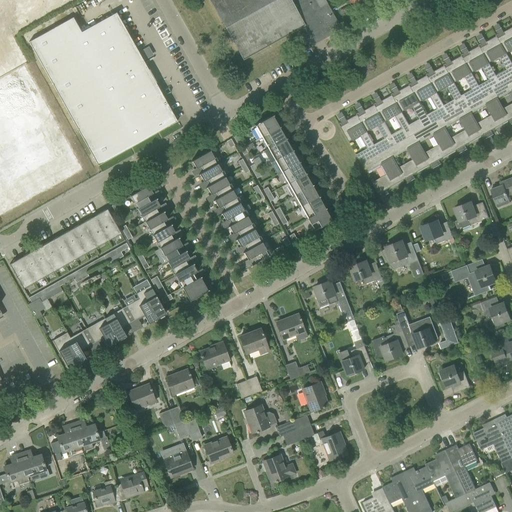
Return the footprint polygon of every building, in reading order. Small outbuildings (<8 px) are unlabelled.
[(209,0),(243,60),(294,31),(305,49),(315,44),(312,38),(319,34),(319,35),(338,24),(324,0),(209,0)] [(28,42),(98,165),(177,121),(140,56),(116,12),(112,15),(81,32),(72,17),(28,42)] [(505,34),(498,38),(506,52),(511,48),(511,27),(503,32),(505,34)] [(487,44),(480,48),(488,62),(499,56),(506,69),(496,75),(501,85),(511,78),(511,63),(506,52),(498,38),(496,36),(498,35),(498,34),(495,35),(496,37),(486,42),(487,44)] [(470,54),(463,58),(471,72),(481,66),(489,79),(478,85),(484,95),(492,90),(501,85),(496,75),(488,62),(480,48),(479,46),(480,45),(480,44),(478,45),(478,46),(469,52),(470,54)] [(452,64),(445,68),(453,82),(464,76),(471,89),(461,95),(466,105),(484,95),(478,85),(476,81),(473,76),(471,72),(463,58),(461,55),(463,54),(460,55),(461,56),(451,62),(452,64)] [(435,74),(428,78),(436,92),(446,86),(454,99),(443,105),(449,114),(466,105),(461,95),(453,82),(445,68),(444,65),(446,64),(445,64),(443,65),(444,66),(434,72),(435,74)] [(0,213),(80,173),(26,65),(0,77),(0,213)] [(417,84),(411,87),(418,101),(429,95),(436,109),(426,115),(431,124),(440,119),(449,114),(443,105),(436,92),(428,78),(426,75),(428,74),(426,75),(426,76),(416,81),(417,84)] [(503,109),(509,120),(511,118),(511,78),(501,85),(492,90),(497,99),(511,90),(511,103),(503,109)] [(400,93),(393,97),(401,111),(412,105),(419,119),(408,124),(414,134),(431,124),(426,115),(418,101),(411,87),(409,85),(411,84),(410,83),(408,85),(409,86),(399,91),(400,93)] [(477,123),(483,135),(509,120),(503,109),(497,99),(492,90),(484,95),(466,105),(471,114),(487,105),(492,115),(477,123)] [(383,103),(376,107),(384,121),(394,115),(402,128),(391,134),(396,144),(414,134),(408,124),(401,111),(393,97),(392,95),(393,94),(393,93),(391,94),(391,95),(381,101),(383,103)] [(365,113),(358,117),(366,131),(377,125),(384,138),(374,144),(379,154),(388,149),(396,144),(391,134),(384,121),(376,107),(374,105),(376,104),(376,103),(373,104),(374,105),(364,111),(365,113)] [(449,114),(440,119),(445,128),(460,120),(466,129),(451,138),(450,138),(457,150),(483,135),(477,123),(471,114),(466,105),(449,114)] [(356,155),(361,164),(379,154),(374,144),(366,131),(358,117),(357,114),(359,113),(358,113),(356,114),(357,115),(347,121),(348,123),(341,127),(339,124),(341,123),(338,124),(348,142),(360,135),(367,149),(356,155)] [(273,130),(279,127),(272,116),(273,115),(254,125),(261,137),(274,130),(273,130)] [(414,134),(419,143),(434,134),(440,144),(425,153),(424,153),(431,164),(457,150),(450,138),(451,138),(445,128),(440,119),(431,124),(414,134)] [(280,141),(285,139),(279,128),(280,127),(280,126),(279,127),(273,130),(274,130),(261,137),(268,149),(280,142),(280,141)] [(396,144),(388,149),(393,158),(408,149),(414,159),(398,168),(405,179),(431,164),(424,153),(425,153),(419,143),(414,134),(396,144)] [(227,141),(230,147),(235,145),(231,138),(227,141)] [(287,153),(292,150),(285,139),(286,139),(286,138),(285,139),(280,141),(280,142),(268,149),(263,151),(270,163),(274,161),(274,160),(287,153)] [(379,154),(361,164),(366,173),(382,164),(387,174),(372,183),(378,194),(405,179),(398,168),(393,158),(388,149),(379,154)] [(200,166),(203,171),(203,172),(217,164),(216,164),(213,158),(214,158),(210,150),(190,161),(191,162),(192,161),(196,168),(200,166)] [(298,162),(292,151),(293,150),(292,150),(287,153),(274,160),(274,161),(281,172),(293,165),(298,162)] [(238,161),(241,167),(246,165),(243,159),(238,161)] [(300,176),(305,173),(299,162),(300,162),(299,161),(298,162),(293,165),(281,172),(287,184),(300,176)] [(207,179),(210,184),(211,185),(224,177),(224,176),(223,176),(220,171),(221,171),(217,164),(203,172),(203,171),(198,174),(198,175),(199,174),(203,181),(207,179)] [(246,165),(241,167),(245,173),(249,171),(246,165)] [(306,188),(311,185),(305,174),(306,173),(305,173),(300,176),(287,184),(294,195),(306,188)] [(215,192),(218,197),(218,198),(231,190),(228,185),(229,184),(224,177),(211,185),(210,184),(205,187),(205,188),(207,187),(210,194),(215,192)] [(511,178),(499,183),(500,186),(490,190),(497,207),(510,203),(507,195),(511,193),(511,178)] [(313,200),(318,197),(312,186),(313,185),(312,184),(311,185),(306,188),(294,195),(300,207),(313,200)] [(135,203),(138,208),(150,202),(146,196),(151,194),(148,185),(130,196),(134,203),(135,203)] [(253,187),(256,193),(261,191),(257,185),(253,187)] [(222,205),(225,211),(239,203),(238,203),(235,198),(236,197),(232,190),(231,191),(231,190),(218,198),(218,197),(213,200),(213,201),(214,200),(218,207),(222,205)] [(261,191),(256,193),(260,200),(264,197),(261,191)] [(319,211),(324,208),(318,197),(319,197),(319,196),(318,197),(313,200),(300,207),(307,218),(319,211)] [(142,216),(145,221),(157,215),(154,209),(158,207),(154,199),(150,202),(138,208),(137,209),(142,216)] [(488,218),(482,202),(472,206),(470,202),(454,208),(459,220),(454,221),(457,229),(462,227),(462,228),(488,218)] [(229,218),(233,224),(247,216),(246,216),(243,211),(243,210),(239,203),(225,211),(220,214),(221,214),(225,221),(229,218)] [(109,207),(113,214),(117,211),(113,205),(109,207)] [(275,210),(279,217),(283,215),(279,208),(275,210)] [(331,220),(328,215),(325,209),(326,208),(325,208),(324,208),(319,211),(307,218),(314,230),(332,220),(332,219),(331,220)] [(96,215),(97,218),(110,239),(120,233),(107,209),(96,215)] [(267,214),(271,220),(275,217),(272,211),(267,214)] [(150,229),(153,234),(164,228),(161,222),(165,220),(161,212),(157,215),(145,221),(145,222),(149,229),(150,229)] [(283,215),(279,217),(283,225),(287,223),(283,215)] [(237,231),(240,237),(254,229),(253,229),(250,224),(251,223),(247,216),(233,224),(227,227),(228,227),(229,227),(233,234),(237,231)] [(275,217),(271,220),(274,226),(279,223),(275,217)] [(91,218),(85,221),(99,246),(110,239),(97,218),(93,221),(91,218)] [(85,221),(74,227),(88,252),(99,246),(85,221)] [(421,227),(425,236),(426,240),(434,237),(437,244),(453,238),(447,222),(439,225),(437,221),(421,227)] [(157,242),(160,247),(160,248),(172,241),(169,235),(173,233),(169,225),(164,228),(153,234),(152,235),(156,242),(157,242)] [(74,227),(63,233),(77,258),(88,252),(74,227)] [(244,244),(247,250),(261,242),(260,242),(257,237),(258,236),(254,229),(240,237),(235,240),(236,240),(240,247),(244,244)] [(63,233),(53,239),(66,264),(77,258),(63,233)] [(282,240),(286,246),(290,244),(287,237),(282,240)] [(164,255),(167,260),(168,261),(179,254),(176,248),(180,246),(176,238),(172,241),(160,248),(160,247),(159,248),(164,255)] [(53,239),(42,246),(56,270),(66,264),(53,239)] [(386,249),(381,251),(386,261),(393,270),(410,263),(418,260),(415,251),(411,242),(403,245),(401,241),(386,247),(386,249)] [(243,253),(247,260),(252,257),(255,264),(269,256),(269,255),(268,256),(265,250),(266,250),(261,242),(247,250),(242,253),(243,253)] [(42,246),(31,252),(45,276),(56,270),(42,246)] [(172,268),(175,273),(175,274),(186,267),(183,262),(188,259),(183,251),(179,254),(168,261),(167,260),(167,261),(171,268),(172,268)] [(31,252),(20,258),(34,282),(45,276),(31,252)] [(34,282),(20,258),(17,260),(18,262),(11,266),(23,288),(34,282)] [(451,271),(455,283),(468,278),(475,296),(491,290),(491,289),(489,284),(496,282),(489,266),(485,267),(482,259),(451,271)] [(350,267),(353,276),(355,281),(363,278),(365,284),(376,280),(379,288),(386,286),(382,277),(381,277),(375,262),(367,265),(366,261),(350,267)] [(179,281),(182,287),(194,280),(190,275),(195,272),(190,265),(186,267),(175,274),(175,273),(174,274),(178,281),(179,281)] [(156,276),(150,280),(153,286),(158,283),(160,282),(156,276)] [(182,287),(181,287),(189,301),(208,290),(208,289),(207,290),(200,277),(194,280),(182,287)] [(348,322),(354,319),(340,282),(332,285),(330,281),(314,287),(319,300),(317,300),(320,308),(337,301),(341,311),(344,310),(348,322)] [(135,294),(138,299),(139,299),(142,304),(147,301),(157,318),(166,314),(150,286),(135,294)] [(431,292),(425,294),(431,309),(436,307),(431,292)] [(161,299),(163,303),(172,298),(170,294),(161,299)] [(486,319),(484,320),(489,331),(505,326),(503,322),(510,319),(504,303),(499,305),(496,297),(480,303),(486,319)] [(31,302),(27,304),(36,320),(42,316),(39,312),(45,309),(41,302),(39,298),(36,299),(31,302)] [(139,299),(138,299),(125,306),(133,320),(143,315),(148,323),(157,318),(147,301),(142,304),(139,299)] [(123,308),(104,318),(117,341),(126,336),(121,327),(131,322),(123,308)] [(404,311),(396,314),(400,323),(409,347),(417,344),(418,348),(434,342),(433,339),(438,338),(430,317),(409,325),(404,311)] [(282,339),(295,334),(297,340),(306,336),(304,331),(297,315),(276,323),(282,339)] [(117,341),(104,318),(85,329),(93,343),(103,337),(108,346),(117,341)] [(386,335),(371,341),(378,359),(385,356),(386,360),(402,354),(401,350),(409,347),(400,323),(391,327),(394,334),(386,337),(386,335)] [(258,349),(260,354),(268,351),(260,329),(239,337),(246,353),(258,349)] [(83,330),(70,338),(69,338),(72,343),(67,346),(77,364),(86,359),(81,350),(91,344),(83,330)] [(69,338),(70,338),(67,332),(52,341),(68,369),(77,364),(67,346),(72,343),(69,338)] [(503,349),(491,354),(496,366),(511,360),(511,333),(498,338),(500,342),(503,349)] [(339,353),(348,375),(364,369),(362,365),(370,362),(363,344),(361,339),(354,342),(357,348),(348,352),(348,350),(339,353)] [(200,352),(204,361),(207,369),(228,360),(222,343),(200,352)] [(284,365),(290,380),(300,376),(295,362),(284,365)] [(440,371),(446,387),(451,386),(454,394),(470,387),(463,371),(457,374),(454,366),(440,371)] [(187,370),(166,378),(173,396),(194,387),(198,385),(192,370),(187,371),(187,370)] [(256,377),(246,380),(251,394),(261,391),(256,377)] [(251,394),(246,380),(236,384),(241,398),(251,394)] [(302,389),(311,411),(327,405),(318,383),(302,389)] [(128,392),(134,409),(154,401),(148,385),(128,392)] [(244,412),(252,433),(268,426),(276,423),(273,414),(268,412),(264,413),(260,405),(244,412)] [(168,410),(174,424),(184,420),(178,406),(168,410)] [(222,406),(214,409),(217,417),(225,414),(222,406)] [(164,428),(174,424),(168,410),(159,414),(164,428)] [(500,417),(494,420),(511,458),(511,414),(501,420),(500,417)] [(292,421),(296,430),(310,425),(306,415),(292,421)] [(194,417),(184,420),(189,435),(199,431),(194,417)] [(83,420),(73,424),(82,451),(93,447),(91,442),(99,439),(102,450),(110,448),(106,436),(105,437),(103,430),(96,433),(94,424),(85,427),(83,420)] [(184,420),(174,424),(179,438),(189,435),(184,420)] [(493,444),(502,463),(511,458),(494,420),(488,423),(489,425),(473,433),(481,450),(493,444)] [(278,426),(282,436),(296,430),(292,421),(278,426)] [(65,434),(57,436),(60,446),(62,452),(69,449),(71,455),(82,451),(73,424),(63,427),(65,434)] [(310,425),(296,430),(300,440),(311,436),(314,435),(313,434),(310,425)] [(286,445),(300,440),(296,430),(282,436),(286,445)] [(322,431),(316,433),(320,444),(323,443),(329,460),(346,454),(338,433),(325,438),(322,431)] [(204,446),(210,462),(232,453),(225,437),(204,446)] [(451,448),(445,450),(466,494),(476,489),(465,466),(477,461),(469,444),(453,451),(451,448)] [(425,464),(426,467),(426,466),(433,481),(445,476),(456,498),(456,499),(466,494),(445,450),(439,453),(441,457),(425,464)] [(29,451),(20,454),(29,481),(39,478),(37,472),(45,470),(40,455),(32,457),(29,451)] [(164,461),(170,477),(191,469),(185,453),(164,461)] [(29,481),(20,454),(10,457),(12,464),(3,467),(8,482),(16,479),(18,485),(29,481)] [(287,476),(294,473),(291,464),(284,467),(279,455),(263,461),(271,482),(287,476)] [(511,470),(511,458),(502,463),(501,463),(506,474),(511,470)] [(408,470),(402,473),(420,511),(432,511),(421,489),(434,483),(433,481),(426,466),(426,467),(410,474),(408,470)] [(491,472),(494,478),(502,474),(499,469),(491,472)] [(88,471),(83,475),(86,480),(91,476),(88,471)] [(121,484),(115,486),(120,501),(129,498),(128,496),(142,492),(141,487),(147,485),(143,473),(134,475),(135,479),(121,483),(121,484)] [(382,487),(382,488),(383,488),(390,504),(402,498),(408,511),(420,511),(402,473),(396,476),(398,479),(382,487)] [(115,486),(113,480),(104,482),(105,487),(92,491),(97,506),(111,502),(111,504),(120,501),(115,486)] [(480,487),(476,489),(466,494),(456,499),(456,498),(445,503),(449,511),(452,511),(473,502),(477,511),(484,511),(496,507),(488,490),(492,489),(489,483),(480,487)] [(394,511),(390,504),(383,488),(382,488),(377,491),(378,495),(362,502),(366,511),(394,511)] [(66,509),(60,511),(85,511),(83,503),(81,497),(70,500),(72,506),(66,508),(66,509)]
